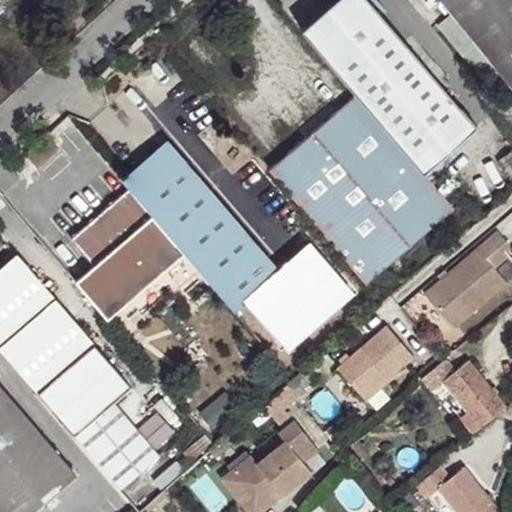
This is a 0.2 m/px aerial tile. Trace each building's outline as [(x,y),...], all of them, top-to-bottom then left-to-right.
[(334,0),(301,29),(423,172),(477,127),(368,0),(334,0)] [(511,0),(442,0),(452,11),(437,24),(479,76),(486,71),(495,82),(504,75),(511,84),(511,0)] [(451,210),(355,96),(271,167),(368,281),(451,210)] [(277,272),(167,142),(122,179),(129,188),(200,271),(233,310),(277,272)] [(200,271),(129,188),(71,238),(93,265),(75,281),(107,318),(166,267),(182,285),(200,271)] [(509,246),(496,230),(423,291),(453,327),(507,283),(494,268),(507,257),(509,246)] [(16,253),(0,267),(0,347),(120,488),(158,455),(113,402),(131,387),(16,253)] [(413,356),(386,325),(337,367),(362,396),(386,376),(388,378),(413,356)] [(480,427),(506,407),(468,360),(454,371),(444,359),(420,377),(431,390),(443,381),(480,427)] [(386,376),(362,396),(365,400),(390,380),(388,378),(386,376)] [(296,398),(286,385),(263,404),(273,417),(296,398)] [(33,511),(76,475),(0,386),(0,511),(33,511)] [(242,504),(248,511),(259,511),(275,499),(272,495),(277,490),(281,495),(311,471),(303,461),(318,450),(295,420),(279,433),(285,441),(257,463),(251,455),(230,471),(251,497),(242,504)] [(225,436),(209,450),(215,457),(231,443),(225,436)] [(498,511),(463,466),(449,477),(439,466),(416,484),(426,497),(438,487),(457,511),(498,511)] [(251,497),(230,471),(221,478),(242,504),(251,497)] [(148,511),(167,495),(162,490),(143,506),(148,511)] [(275,499),(281,495),(277,490),(272,495),(275,499)]
